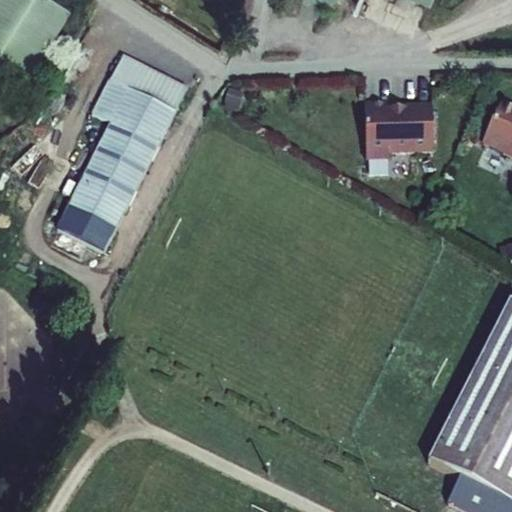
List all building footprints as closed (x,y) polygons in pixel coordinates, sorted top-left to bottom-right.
[(0,0),(0,15),(10,0),(0,0)] [(47,20),(13,0),(10,0),(0,15),(0,80),(7,85),(47,20)] [(174,99),(110,67),(82,123),(100,132),(47,237),(94,261),(174,99)] [(380,114),(380,107),(352,107),(353,163),(376,163),(376,157),(420,156),(419,109),(389,109),(390,114),(380,114)] [(511,123),(507,121),(509,118),(489,109),(470,149),(511,168),(511,123)] [(511,511),(511,311),(497,304),(419,466),(452,482),(439,508),(448,511),(511,511)]
